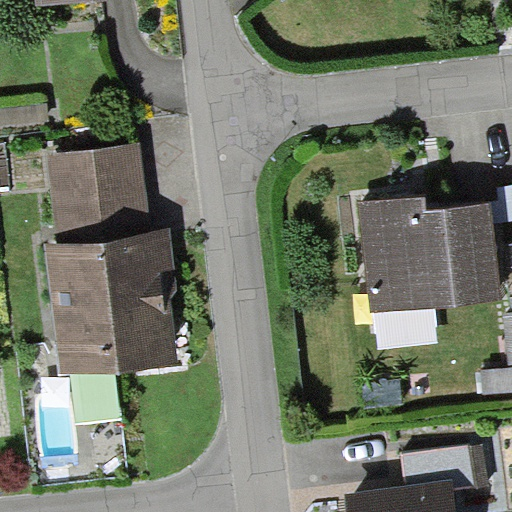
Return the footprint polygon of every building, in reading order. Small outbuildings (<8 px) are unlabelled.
[(143,145),(51,153),(60,241),(151,232),(143,145)] [(426,196),(358,204),(370,314),(499,299),(489,207),(427,214),(426,204),(426,196)] [(151,232),(60,241),(47,242),(60,372),(175,360),(168,289),(177,288),(171,230),(151,232)] [(489,486),(484,443),(401,452),(405,486),(452,480),(453,490),(489,486)] [(452,480),(405,486),(396,486),(346,492),(348,511),(455,511),(453,490),(452,480)]
